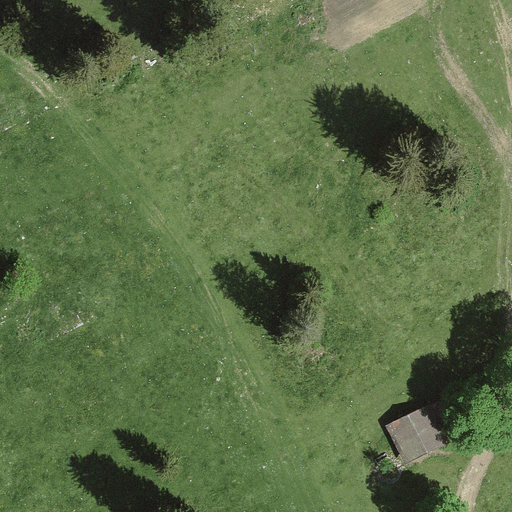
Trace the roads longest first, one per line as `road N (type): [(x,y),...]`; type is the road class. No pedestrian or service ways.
road 1 (track): [(123,0),(101,9),(51,76),(163,225),(245,353),(291,467),(365,511)]
road 2 (track): [(463,511),(511,367)]
